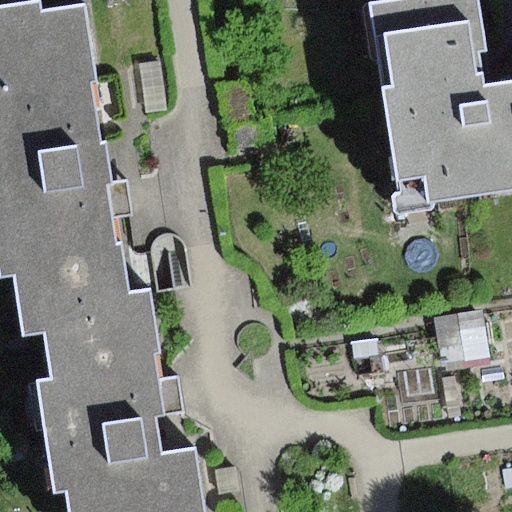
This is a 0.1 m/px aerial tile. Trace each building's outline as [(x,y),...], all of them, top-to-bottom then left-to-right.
[(402,213),(511,195),(511,85),(488,89),(486,74),(483,54),(491,53),(483,0),(410,0),(370,6),(402,213)] [(22,336),(47,332),(44,307),(126,294),(119,248),(118,243),(112,201),(110,188),(111,187),(105,148),(99,149),(89,86),(96,85),(84,8),(41,15),(39,3),(0,8),(0,280),(13,278),(22,336)] [(160,64),(140,67),(146,114),(167,111),(160,64)] [(246,81),(215,87),(221,126),(253,121),(246,81)] [(151,290),(126,294),(44,307),(47,332),(56,387),(38,390),(54,499),(64,498),(65,511),(202,511),(194,455),(158,460),(152,420),(162,418),(158,398),(152,356),(161,355),(151,290)]
